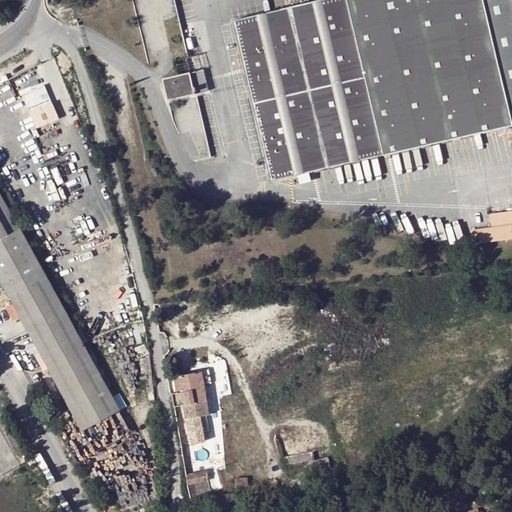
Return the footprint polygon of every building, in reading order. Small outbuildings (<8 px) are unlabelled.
[(511,0),(326,0),(234,21),(273,181),(511,125),(511,0)] [(175,60),(179,75),(203,69),(200,54),(175,60)] [(203,69),(179,75),(164,78),(169,99),(209,91),(203,69)] [(45,83),(23,93),(31,110),(53,100),(45,83)] [(0,281),(13,304),(6,308),(13,320),(19,317),(40,354),(34,357),(42,371),(48,368),(62,394),(57,397),(72,426),(77,423),(82,431),(119,411),(0,194),(0,281)] [(471,230),(474,244),(511,238),(511,212),(491,216),(492,227),(471,230)] [(209,369),(201,371),(203,384),(211,382),(209,369)] [(177,391),(169,392),(172,406),(183,404),(190,443),(204,441),(203,434),(202,427),(208,427),(206,414),(208,414),(203,384),(201,371),(174,375),(177,391)] [(206,471),(185,474),(186,482),(207,479),(206,471)] [(248,478),(236,478),(236,486),(249,486),(248,478)]
